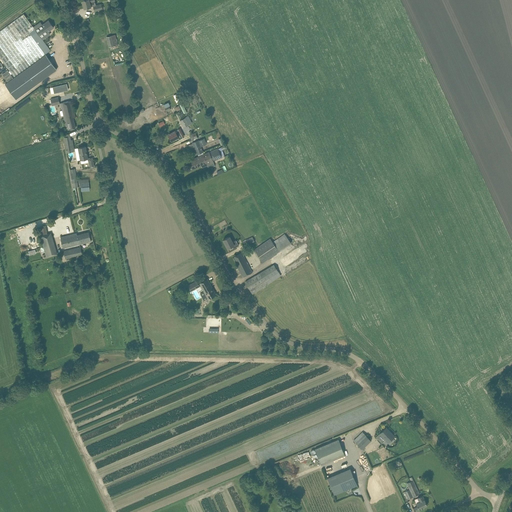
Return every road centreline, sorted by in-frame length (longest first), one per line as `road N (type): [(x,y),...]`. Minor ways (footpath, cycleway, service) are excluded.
road 1 (unclassified): [(481,492),(372,373),(270,332),(172,173),(102,121)]
road 2 (unclassified): [(102,121),(68,0)]
road 3 (unclassified): [(102,121),(106,196),(65,219)]
